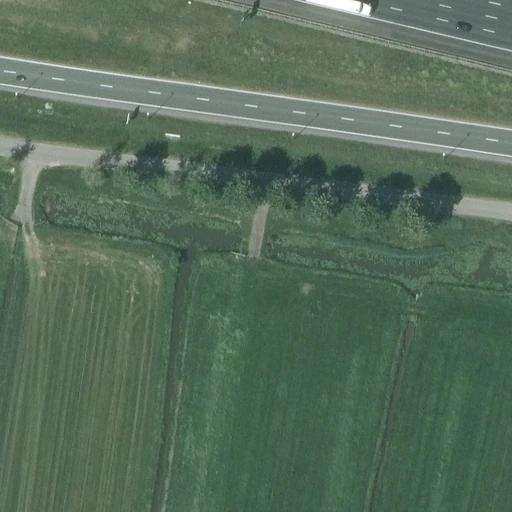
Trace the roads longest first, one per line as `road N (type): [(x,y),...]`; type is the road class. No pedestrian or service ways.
road 1 (motorway): [(0,72),(511,144)]
road 2 (unclassified): [(0,146),(511,217)]
